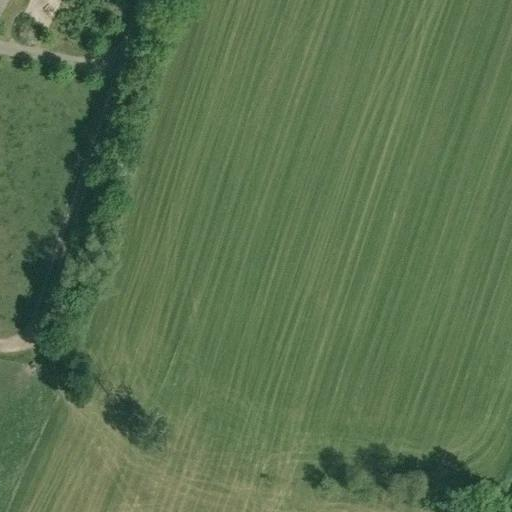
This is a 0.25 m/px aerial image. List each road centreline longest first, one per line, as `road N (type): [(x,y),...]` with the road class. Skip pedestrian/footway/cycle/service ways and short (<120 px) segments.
road 1 (track): [(0,346),(19,341),(35,321),(143,0)]
road 2 (track): [(119,70),(0,49)]
